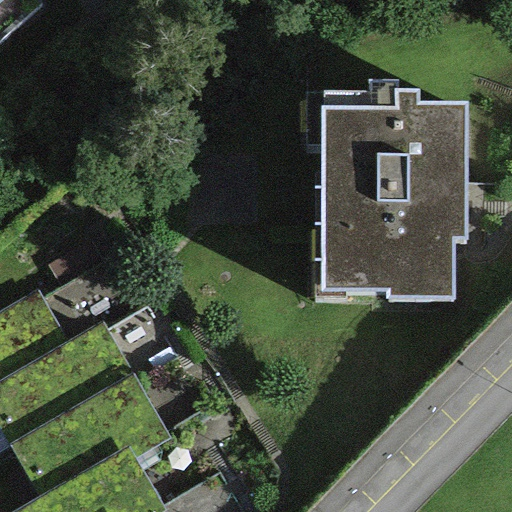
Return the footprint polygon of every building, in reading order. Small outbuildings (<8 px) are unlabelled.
[(0,0),(0,47),(49,4),(45,0),(0,0)] [(322,147),(342,147),(342,189),(333,189),(333,225),(342,225),(342,291),(406,291),(406,301),(472,301),(472,240),(489,240),(488,105),(440,105),(440,93),(418,93),(418,81),(390,81),(390,96),(322,96),(322,147)] [(0,397),(71,357),(41,305),(0,328),(0,397)] [(106,337),(71,357),(0,397),(0,429),(14,454),(134,386),(106,337)] [(134,386),(14,454),(47,511),(132,462),(167,443),(134,386)] [(160,511),(132,462),(47,511),(45,511),(160,511)]
